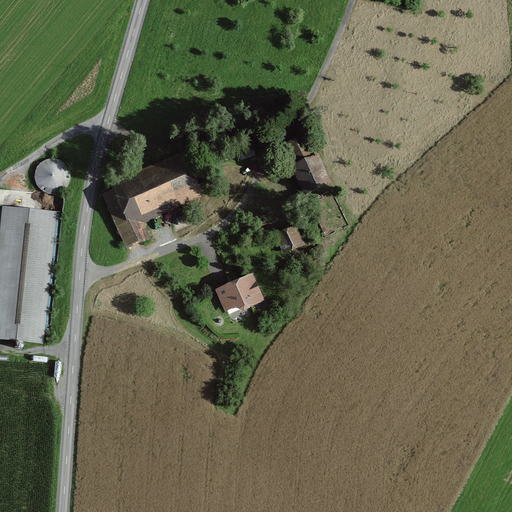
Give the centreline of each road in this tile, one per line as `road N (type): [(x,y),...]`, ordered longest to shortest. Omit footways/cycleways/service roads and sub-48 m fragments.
road 1 (residential): [(352,0),(313,92),(230,217),(120,267),(79,273)]
road 2 (tertiary): [(142,0),(95,167),(79,273)]
road 3 (tertiary): [(79,273),(63,511)]
road 4 (unknown): [(249,192),(241,163),(190,161),(106,124)]
road 5 (track): [(0,178),(70,133),(106,124)]
